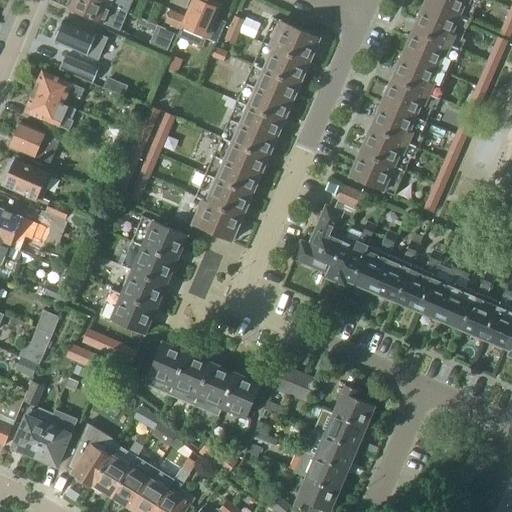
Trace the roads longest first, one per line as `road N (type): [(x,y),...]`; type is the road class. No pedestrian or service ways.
road 1 (residential): [(423,386),(264,317),(248,295),(362,18)]
road 2 (residential): [(370,511),(423,386)]
